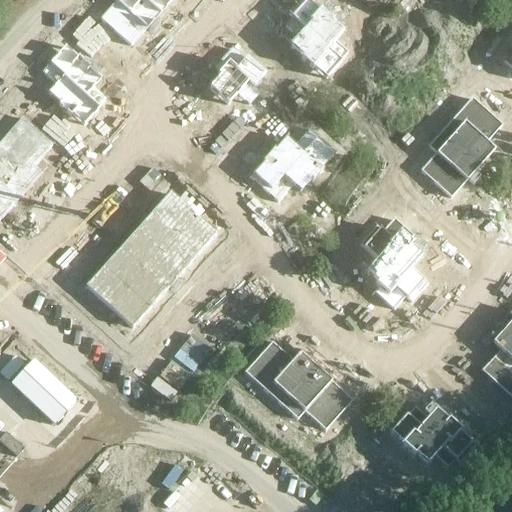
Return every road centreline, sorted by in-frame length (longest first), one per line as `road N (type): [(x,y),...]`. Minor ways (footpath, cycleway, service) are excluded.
road 1 (residential): [(511,234),(484,264),(476,302),(426,356),(370,360),(272,278),(242,201),(154,125)]
road 2 (tertiary): [(289,511),(205,442),(135,421),(0,298)]
road 3 (residential): [(154,125),(0,292)]
road 4 (residential): [(154,125),(159,76),(230,0)]
